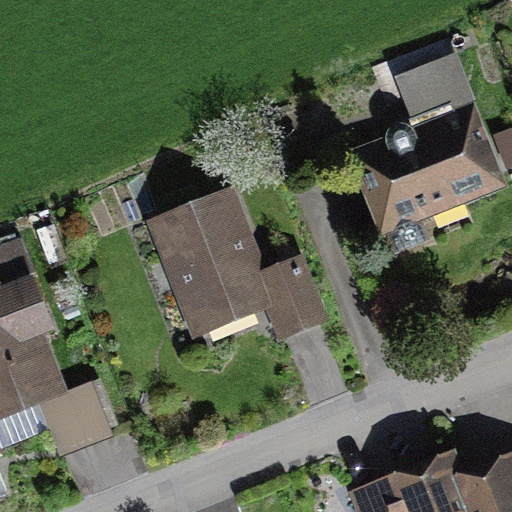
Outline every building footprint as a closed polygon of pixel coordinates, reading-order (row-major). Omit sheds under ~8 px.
[(495,181),(449,63),(406,79),(423,124),(412,129),(407,125),(402,124),(395,125),(389,130),(387,134),(386,140),(387,146),(358,157),(395,254),(429,241),(418,212),(421,214),(425,214),(428,212),(429,207),(495,181)] [(511,127),(494,134),(508,176),(511,174),(511,127)] [(203,321),(260,298),(223,205),(166,227),(203,321)] [(34,273),(22,240),(0,248),(0,432),(4,443),(48,426),(34,392),(49,387),(28,332),(45,326),(30,287),(13,293),(9,282),(34,273)] [(298,265),(263,279),(283,331),(318,317),(298,265)] [(457,492),(465,511),(511,511),(511,464),(496,471),(498,476),(457,492)] [(465,511),(457,492),(448,470),(408,486),(406,480),(358,499),(363,511),(465,511)]
